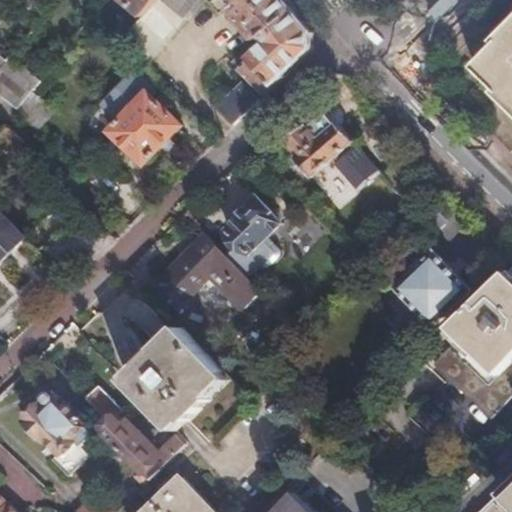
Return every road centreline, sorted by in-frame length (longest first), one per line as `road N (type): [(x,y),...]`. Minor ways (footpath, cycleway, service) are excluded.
road 1 (residential): [(0,377),(344,31)]
road 2 (residential): [(511,199),(382,76)]
